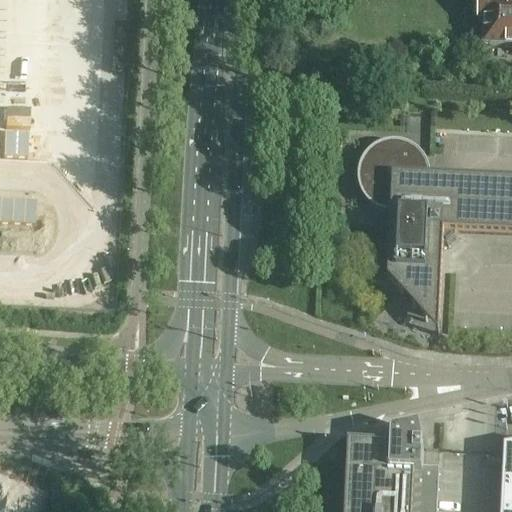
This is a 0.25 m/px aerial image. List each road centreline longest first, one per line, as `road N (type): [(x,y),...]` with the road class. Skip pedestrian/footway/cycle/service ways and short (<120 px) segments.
road 1 (secondary): [(225,360),(244,0)]
road 2 (secondary): [(211,0),(188,358)]
road 3 (unclassified): [(216,437),(511,381)]
road 4 (unclassified): [(511,381),(225,360)]
road 5 (tertiary): [(188,358),(0,357)]
road 6 (tertiary): [(0,424),(184,436)]
road 7 (unknown): [(483,387),(466,511)]
